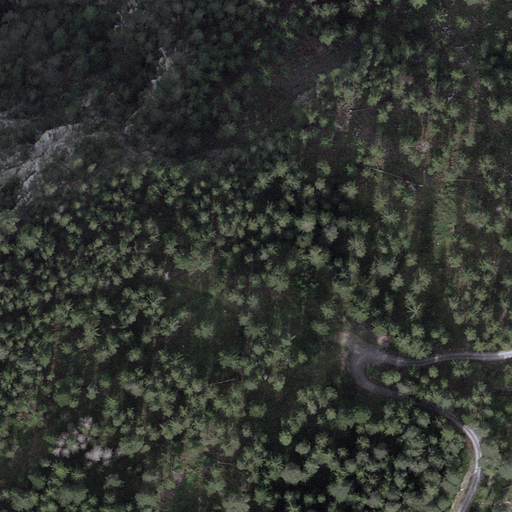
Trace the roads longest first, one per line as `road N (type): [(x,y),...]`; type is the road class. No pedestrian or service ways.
road 1 (track): [(511,356),(423,365),(356,359),(364,383),(455,422),(476,450),(462,511)]
road 2 (track): [(366,355),(349,341),(300,342),(210,292),(158,282),(72,297)]
